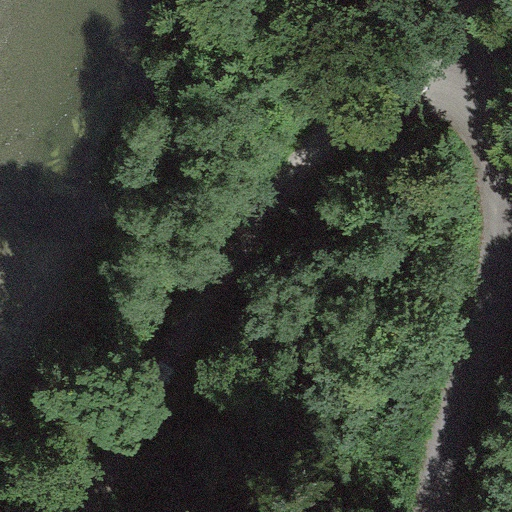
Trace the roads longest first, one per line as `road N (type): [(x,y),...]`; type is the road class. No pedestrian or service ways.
road 1 (track): [(108,511),(305,165),(407,95),(475,86)]
road 2 (unclassified): [(434,511),(503,293),(510,219),(462,0)]
